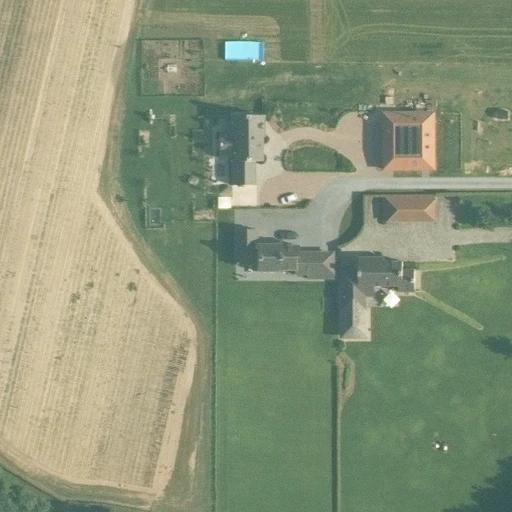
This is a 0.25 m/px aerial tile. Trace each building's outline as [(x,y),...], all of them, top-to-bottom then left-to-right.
[(434,115),(383,115),(383,172),(434,172),(434,115)] [(233,163),(233,187),(254,187),(254,164),(263,164),(263,141),(264,141),(265,119),(252,119),(252,118),(243,118),(243,119),(230,119),(230,137),(220,137),(220,157),(232,157),(232,163),(233,163)] [(409,197),(384,197),(384,221),(409,221),(409,197)] [(255,230),(234,230),(234,252),(255,252),(256,265),(256,272),(280,272),(280,270),(295,270),(295,275),(308,275),(308,279),(319,279),(319,254),(319,253),(298,253),(297,246),(279,246),(279,243),(255,244),(255,230)] [(359,274),(342,274),(342,275),(342,322),(360,321),(360,286),(398,286),(398,292),(415,292),(415,271),(402,271),(402,263),(384,264),(384,258),(359,259),(359,274)]
